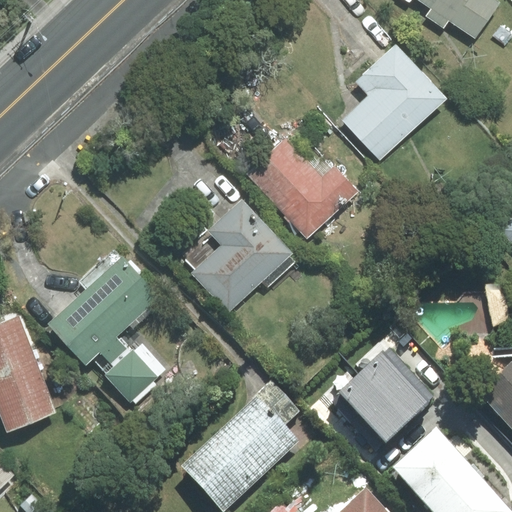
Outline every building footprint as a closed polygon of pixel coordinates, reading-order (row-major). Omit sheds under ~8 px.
[(408,0),(409,1),(410,0),(419,0),(432,9),(427,16),(444,27),(449,20),(475,38),(499,3),(495,0),(408,0)] [(340,116),(377,157),(444,97),(394,40),(352,78),(366,94),(340,116)] [(284,133),(243,172),(305,237),(354,190),(326,162),(319,169),(284,133)] [(219,246),(189,271),(223,311),(259,281),(265,288),(296,262),(238,194),(201,225),(219,246)] [(511,220),(502,229),(511,239),(511,220)] [(87,290),(50,324),(86,363),(92,357),(107,374),(105,376),(131,402),(166,370),(142,344),(133,352),(117,335),(159,296),(114,249),(79,282),(87,290)] [(18,319),(0,325),(0,410),(8,430),(54,412),(18,319)] [(358,372),(405,423),(434,396),(390,347),(384,353),(382,351),(358,372)] [(511,362),(480,391),(511,426),(511,362)] [(405,423),(358,372),(339,390),(385,440),(405,423)] [(298,411),(271,382),(182,466),(224,510),(299,440),(284,424),(298,411)] [(511,511),(436,429),(394,467),(435,511),(511,511)] [(0,486),(12,475),(0,462),(0,486)] [(386,511),(366,490),(342,511),(386,511)] [(288,511),(279,503),(271,511),(288,511)]
